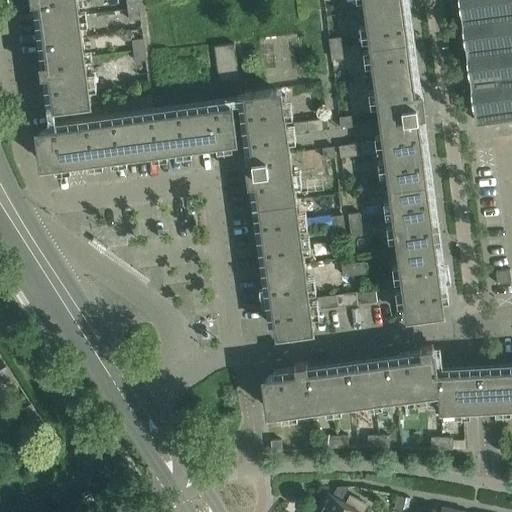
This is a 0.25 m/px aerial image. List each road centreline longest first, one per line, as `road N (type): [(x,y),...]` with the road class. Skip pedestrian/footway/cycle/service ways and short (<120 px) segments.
road 1 (residential): [(233,354),(209,186),(61,199),(33,181),(2,0)]
road 2 (residential): [(511,322),(233,354)]
road 3 (tertiary): [(134,405),(0,197)]
road 4 (tertiary): [(218,511),(163,427),(138,410)]
